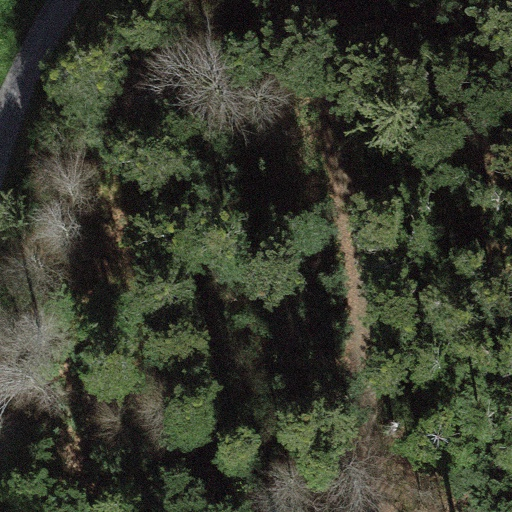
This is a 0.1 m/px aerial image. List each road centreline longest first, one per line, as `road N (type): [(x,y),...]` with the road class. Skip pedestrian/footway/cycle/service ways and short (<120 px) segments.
road 1 (track): [(347,0),(331,258),(375,511)]
road 2 (unclassified): [(64,0),(32,54),(0,142)]
